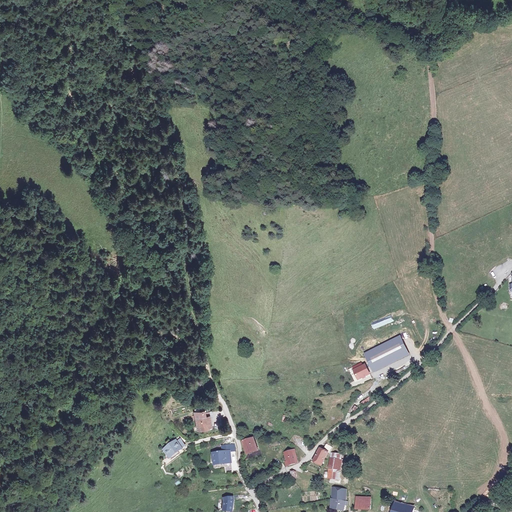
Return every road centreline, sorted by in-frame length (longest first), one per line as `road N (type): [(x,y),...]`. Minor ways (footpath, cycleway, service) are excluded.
road 1 (unclassified): [(254,496),(422,362),(511,268)]
road 2 (track): [(449,331),(431,259),(427,0)]
road 3 (track): [(0,442),(72,400),(71,361),(100,314),(128,314),(202,348)]
road 4 (track): [(65,153),(92,153),(130,206),(169,238),(187,274),(202,348)]
road 5 (residential): [(254,496),(210,375)]
